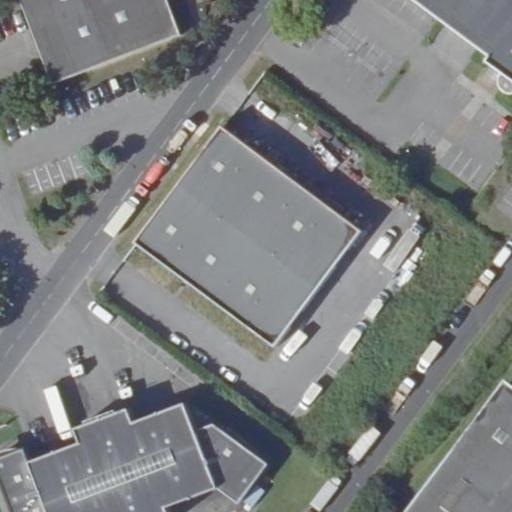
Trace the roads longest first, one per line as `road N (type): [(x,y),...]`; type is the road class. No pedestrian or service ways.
road 1 (unknown): [(412,87),(400,110),(385,119),(367,114),(253,7)]
road 2 (unknown): [(511,171),(412,87)]
